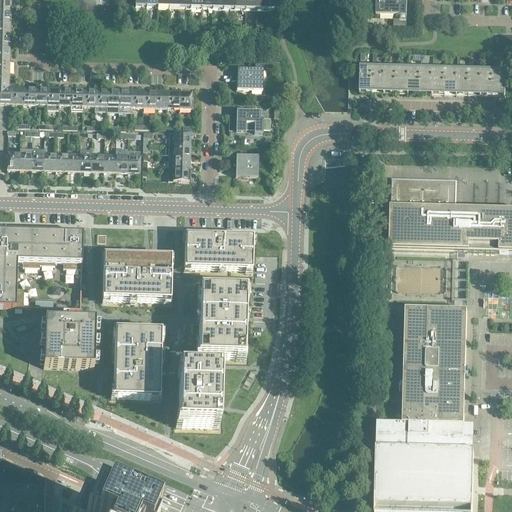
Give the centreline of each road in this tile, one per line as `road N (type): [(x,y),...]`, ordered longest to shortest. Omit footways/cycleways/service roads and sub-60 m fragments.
road 1 (residential): [(208,208),(212,71),(30,66),(32,0)]
road 2 (secondary): [(210,489),(0,397)]
road 3 (secondary): [(0,425),(201,505)]
road 4 (unclassified): [(269,416),(288,357),(296,210)]
road 5 (residential): [(208,208),(1,205)]
road 6 (unclassified): [(492,132),(491,107),(373,105),(372,129)]
road 7 (unclassified): [(296,210),(296,165),(308,140),(319,132),(372,129)]
road 8 (unclassified): [(372,129),(492,132)]
